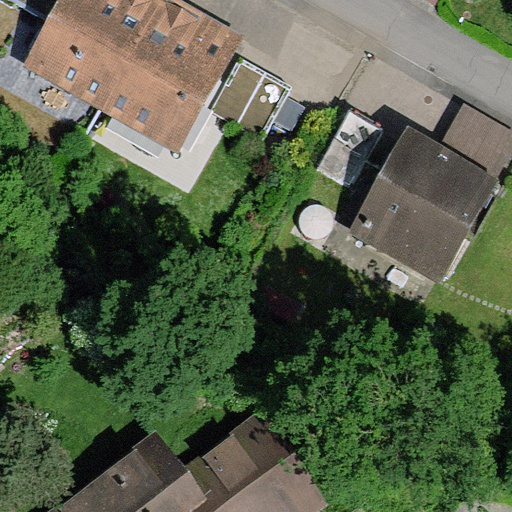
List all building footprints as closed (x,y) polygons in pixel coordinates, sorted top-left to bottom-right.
[(235,54),(140,0),(61,0),(13,84),(167,172),(235,54)] [(444,0),(404,0),(434,17),(444,0)] [(283,102),(233,76),(207,127),(257,152),(283,102)] [(511,151),(511,147),(459,118),(436,159),(491,189),(511,151)] [(433,296),(489,198),(397,146),(342,245),(433,296)] [(172,511),(128,454),(53,511),(172,511)] [(282,511),(260,488),(233,511),(282,511)]
